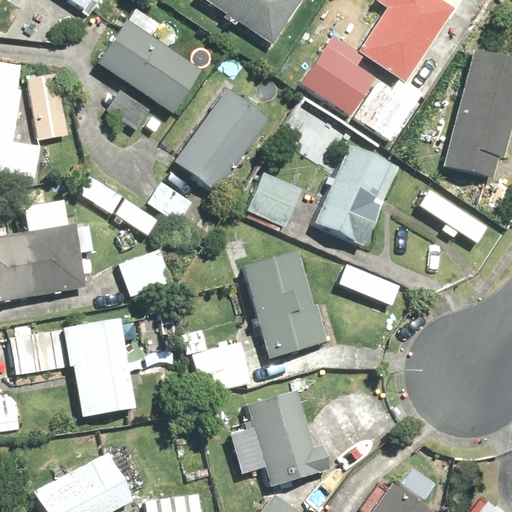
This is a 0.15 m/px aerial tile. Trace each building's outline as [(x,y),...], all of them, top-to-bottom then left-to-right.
[(61,0),(82,14),(91,0),(61,0)] [(299,0),(198,0),(268,47),(299,0)] [(406,82),(453,10),(438,0),(376,0),(388,8),(360,52),(406,82)] [(359,23),(343,10),(318,44),(334,56),(359,23)] [(202,70),(123,21),(94,66),(172,116),(202,70)] [(511,132),(511,61),(471,51),(442,167),(493,180),(499,157),(505,159),(511,132)] [(356,54),(324,104),(387,145),(419,95),(403,85),(356,54)] [(56,74),(23,80),(34,145),(67,139),(56,74)] [(270,119),(225,87),(173,162),(218,193),(270,119)] [(21,92),(0,89),(0,175),(33,180),(38,148),(12,143),(21,92)] [(286,115),(272,136),(321,168),(335,147),(286,115)] [(397,167),(345,145),(312,225),(364,246),(397,167)] [(85,174),(72,193),(107,217),(120,198),(85,174)] [(300,191),(258,174),(242,214),(284,231),(300,191)] [(157,181),(142,204),(175,226),(190,203),(157,181)] [(0,237),(0,302),(85,288),(74,225),(0,237)] [(156,250),(112,266),(125,301),(169,285),(156,250)] [(298,253),(244,267),(269,359),(326,344),(315,305),(313,306),(298,253)] [(122,320),(66,329),(81,419),(137,410),(122,320)] [(41,336),(6,342),(11,379),(47,374),(41,336)] [(241,343),(187,356),(197,401),(252,388),(241,343)] [(296,393),(247,406),(270,488),(330,471),(322,445),(311,448),(296,393)] [(33,492),(42,511),(109,511),(132,501),(108,453),(33,492)] [(432,511),(390,482),(368,511),(432,511)] [(200,511),(198,493),(139,500),(140,511),(200,511)] [(293,511),(269,494),(256,511),(293,511)] [(511,511),(511,509),(497,499),(487,511),(511,511)]
